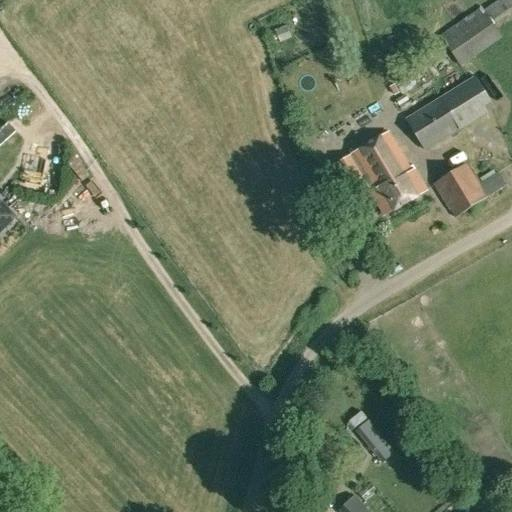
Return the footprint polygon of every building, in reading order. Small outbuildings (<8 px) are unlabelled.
[(460,67),(502,39),(494,24),(511,12),(511,0),(497,0),(484,9),(482,7),(440,34),(460,67)] [(406,119),(425,150),(494,108),(475,77),(406,119)] [(59,129),(49,137),(57,146),(66,139),(59,129)] [(370,193),(384,216),(427,190),(415,169),(411,171),(388,132),(350,155),(350,156),(335,164),(357,201),(370,193)] [(434,184),(455,218),(487,198),(486,197),(506,185),(498,173),(479,185),(465,164),(434,184)] [(0,232),(16,216),(0,198),(0,232)] [(356,431),(382,462),(394,452),(369,421),(356,431)] [(371,511),(356,496),(350,500),(338,510),(339,511),(371,511)]
